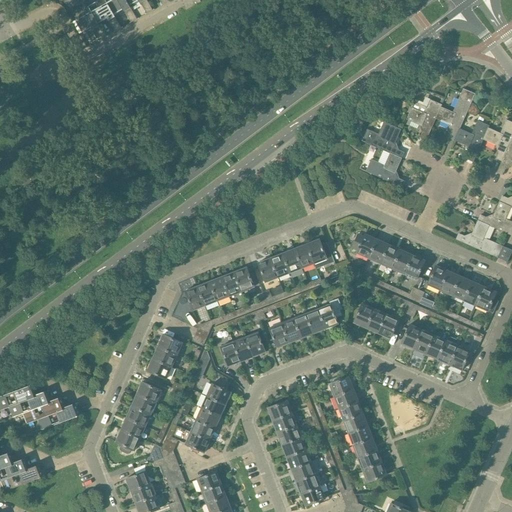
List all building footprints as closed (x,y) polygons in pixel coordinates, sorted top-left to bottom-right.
[(116,31),(122,28),(114,14),(107,3),(105,0),(100,0),(96,3),(98,8),(91,11),(98,23),(108,18),(116,31)] [(129,6),(126,0),(111,0),(107,3),(114,14),(123,9),(131,23),(137,19),(129,6)] [(153,10),(146,0),(126,0),(129,6),(139,0),(147,14),(153,10)] [(98,23),(91,11),(88,6),(88,7),(84,13),(85,15),(75,21),(82,33),(92,27),(100,40),(106,37),(98,23)] [(460,129),(468,110),(475,93),(463,88),(453,112),(441,107),(439,112),(436,119),(454,127),(449,137),(454,140),(458,132),(460,128),(460,129)] [(426,141),(436,119),(439,112),(441,107),(442,105),(430,99),(427,106),(414,101),(406,119),(425,127),(420,138),(426,141)] [(472,134),(460,129),(460,128),(458,132),(454,140),(472,148),(468,159),(474,162),(483,140),(486,134),(489,128),(490,126),(485,124),(486,122),(483,121),(483,123),(485,118),(480,115),(472,134)] [(500,133),(489,128),(486,134),(483,140),(501,148),(496,158),(502,161),(511,139),(511,122),(506,120),(500,133)] [(367,138),(365,142),(390,153),(401,158),(403,152),(391,147),(393,144),(394,145),(401,129),(389,124),(384,136),(370,130),(369,133),(366,131),(364,136),(367,138)] [(508,164),(511,165),(511,139),(502,161),(497,172),(504,175),(508,164)] [(371,159),(366,171),(402,187),(405,180),(393,175),(394,172),(396,173),(402,158),(401,158),(390,153),(385,165),(371,159)] [(511,207),(511,199),(503,196),(501,202),(511,207)] [(511,221),(507,219),(511,207),(501,202),(500,201),(492,219),(481,215),(479,220),(479,221),(490,225),(511,235),(511,221)] [(511,249),(485,238),(490,225),(479,221),(479,220),(478,220),(470,238),(460,233),(457,240),(508,262),(511,252),(511,249)] [(357,253),(369,258),(378,239),(365,234),(364,237),(358,234),(351,249),(357,252),(357,253)] [(320,239),(308,244),(316,264),(317,268),(334,261),(327,242),(322,244),(320,239)] [(369,258),(381,264),(390,245),(378,239),(369,258)] [(303,268),(316,264),(308,244),(296,249),(303,268)] [(381,264),(393,269),(402,250),(390,245),(381,264)] [(291,273),(303,268),(296,249),(283,253),(291,273)] [(393,269),(405,275),(414,255),(402,250),(393,269)] [(279,278),(291,273),(283,253),(271,258),(279,278)] [(426,261),(414,255),(405,275),(417,280),(426,261)] [(266,283),(279,278),(271,258),(259,263),(266,283)] [(347,274),(349,273),(350,272),(353,271),(352,268),(349,260),(342,262),(347,274)] [(336,265),(341,276),(347,274),(342,262),(336,265)] [(428,285),(440,290),(449,271),(437,265),(428,285)] [(248,267),(235,272),(243,292),(255,287),(248,267)] [(353,271),(350,272),(361,277),(363,273),(352,268),(353,271)] [(440,290),(452,295),(461,276),(449,271),(440,290)] [(230,296),(243,292),(235,272),(223,277),(230,296)] [(452,295),(464,301),(473,282),(461,276),(452,295)] [(218,301),(230,296),(223,277),(210,282),(218,301)] [(205,306),(218,301),(210,282),(198,286),(205,306)] [(464,301),(477,306),(485,287),(473,282),(464,301)] [(193,311),(205,306),(198,286),(186,291),(193,311)] [(402,290),(400,294),(415,300),(419,290),(413,287),(410,294),(402,290)] [(485,287),(477,306),(494,314),(500,300),(494,298),(497,292),(485,287)] [(270,290),(264,293),(268,304),(274,302),(270,290)] [(419,290),(415,300),(421,303),(425,292),(419,290)] [(260,302),(251,305),(253,310),(268,304),(264,293),(258,295),(260,302)] [(331,304),(320,308),(319,309),(327,328),(339,324),(337,318),(343,315),(341,310),(343,309),(339,299),(330,302),(331,304)] [(402,311),(408,314),(413,303),(407,300),(404,308),(402,311)] [(354,322),(366,328),(375,309),(362,303),(354,322)] [(413,303),(408,314),(414,317),(419,306),(413,303)] [(264,308),(257,311),(261,322),(267,320),(264,313),(273,310),(272,305),(264,308)] [(314,333),(327,328),(319,309),(307,313),(314,333)] [(366,328),(378,333),(387,314),(375,309),(366,328)] [(255,325),(261,322),(257,311),(251,313),(255,325)] [(302,338),(314,333),(307,313),(294,318),(302,338)] [(399,319),(387,314),(378,333),(391,339),(399,319)] [(289,343),(302,338),(294,318),(282,323),(289,343)] [(198,329),(209,334),(212,328),(203,324),(200,323),(198,329)] [(277,347),(289,343),(282,323),(269,328),(277,347)] [(401,343),(414,349),(422,329),(410,324),(401,343)] [(206,340),(209,334),(198,329),(195,335),(206,340)] [(414,349),(426,354),(434,335),(422,329),(414,349)] [(258,332),(246,337),(253,357),(266,352),(258,332)] [(163,334),(158,346),(177,355),(183,343),(163,334)] [(206,340),(195,335),(192,341),(203,346),(206,340)] [(426,354),(438,360),(447,340),(434,335),(426,354)] [(241,362),(253,357),(246,337),(233,342),(241,362)] [(458,340),(451,337),(447,338),(447,340),(438,360),(442,362),(442,364),(449,367),(450,365),(459,346),(459,344),(458,340)] [(228,366),(241,362),(233,342),(221,347),(228,366)] [(158,346),(153,359),(172,367),(177,355),(158,346)] [(471,351),(459,346),(450,365),(462,370),(471,351)] [(167,379),(172,367),(153,359),(147,371),(167,379)] [(330,383),(335,396),(354,388),(349,376),(330,383)] [(143,381),(137,393),(156,402),(162,389),(143,381)] [(174,382),(172,388),(183,393),(186,387),(174,382)] [(0,409),(10,406),(41,394),(40,393),(36,395),(32,386),(36,384),(36,383),(0,397),(0,409)] [(213,383),(207,395),(226,404),(232,392),(213,383)] [(172,388),(169,393),(176,396),(173,405),(177,407),(183,393),(172,388)] [(335,396),(339,408),(359,401),(354,388),(335,396)] [(47,392),(50,390),(40,393),(41,394),(10,406),(14,416),(24,412),(54,401),(54,400),(50,401),(47,392)] [(137,393),(132,405),(151,414),(156,402),(137,393)] [(207,395),(202,407),(221,416),(226,404),(207,395)] [(64,396),(54,400),(54,401),(24,412),(28,422),(38,419),(68,407),(68,406),(64,408),(61,398),(64,397),(64,396)] [(268,407),(273,420),(293,412),(288,400),(268,407)] [(339,408),(344,420),(364,413),(359,401),(339,408)] [(42,429),(83,413),(82,412),(79,414),(75,404),(79,403),(78,402),(68,406),(68,407),(38,419),(42,429)] [(132,405),(126,418),(146,426),(151,414),(132,405)] [(202,407),(196,420),(215,428),(221,416),(202,407)] [(293,412),(273,420),(277,432),(297,424),(293,412)] [(364,413),(344,420),(349,433),(368,425),(364,413)] [(126,418),(121,430),(140,438),(146,426),(126,418)] [(163,420),(160,426),(163,428),(162,429),(166,431),(170,422),(166,420),(165,421),(163,420)] [(196,420),(191,432),(210,440),(215,428),(196,420)] [(277,432),(282,444),(302,437),(297,424),(277,432)] [(349,433),(354,445),(373,438),(368,425),(349,433)] [(135,450),(140,438),(121,430),(116,442),(121,444),(120,448),(121,450),(127,453),(130,452),(132,448),(135,450)] [(210,440),(191,432),(185,443),(205,452),(210,440)] [(168,435),(165,441),(176,446),(178,440),(172,437),(168,435)] [(282,444),(287,457),(307,449),(302,437),(282,444)] [(354,445),(358,457),(378,450),(373,438),(354,445)] [(165,441),(164,444),(162,447),(173,452),(174,451),(176,446),(165,441)] [(150,456),(152,462),(164,458),(161,450),(162,447),(155,444),(150,456)] [(161,450),(164,458),(166,464),(177,460),(174,451),(173,452),(162,447),(161,450)] [(287,457),(292,469),(311,461),(307,449),(287,457)] [(358,457),(363,470),(383,462),(378,450),(358,457)] [(0,469),(18,462),(18,461),(14,463),(10,454),(14,452),(14,451),(3,455),(4,456),(0,457),(0,469)] [(0,480),(2,480),(32,468),(28,469),(25,460),(29,458),(28,457),(18,461),(18,462),(0,469),(0,480)] [(155,468),(161,465),(166,464),(164,458),(152,462),(155,468)] [(311,461),(292,469),(296,481),(316,474),(318,473),(322,472),(317,459),(311,461)] [(177,460),(166,464),(168,470),(179,466),(177,460)] [(387,475),(383,462),(363,470),(368,482),(387,475)] [(39,467),(43,465),(42,464),(32,468),(2,480),(6,491),(46,475),(46,474),(42,476),(39,467)] [(168,470),(170,476),(171,476),(182,472),(179,466),(168,470)] [(126,478),(131,491),(151,483),(146,471),(126,478)] [(197,479),(202,491),(222,483),(217,471),(197,479)] [(182,472),(171,476),(173,482),(184,478),(182,472)] [(316,474),(296,481),(301,494),(323,485),(318,473),(316,474)] [(175,488),(173,482),(171,476),(170,476),(166,477),(171,490),(175,488)] [(184,478),(173,482),(175,488),(186,484),(184,478)] [(131,491),(136,503),(155,495),(151,483),(131,491)] [(202,491),(207,503),(227,496),(222,483),(202,491)] [(328,491),(326,484),(323,485),(301,494),(306,506),(326,498),(323,493),(328,491)] [(344,488),(340,489),(341,492),(343,498),(354,493),(352,487),(348,489),(345,490),(344,488)] [(354,493),(343,498),(346,506),(357,511),(360,503),(357,502),(354,493)] [(150,511),(160,508),(155,495),(136,503),(139,511),(150,511)] [(207,503),(210,511),(221,511),(231,508),(227,496),(207,503)] [(169,505),(171,511),(182,506),(180,500),(169,505)] [(391,503),(387,511),(410,511),(391,503)]
